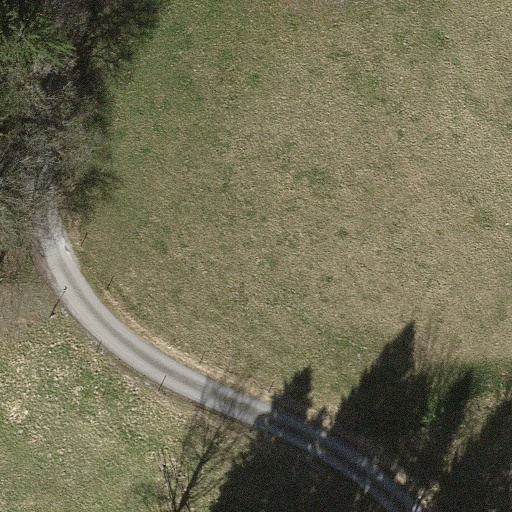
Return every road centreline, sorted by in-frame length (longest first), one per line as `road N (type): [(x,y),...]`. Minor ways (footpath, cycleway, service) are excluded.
road 1 (track): [(62,278),(126,346),(197,389),(310,437),(370,476),(406,511)]
road 2 (track): [(53,0),(39,178),(48,249),(62,278)]
